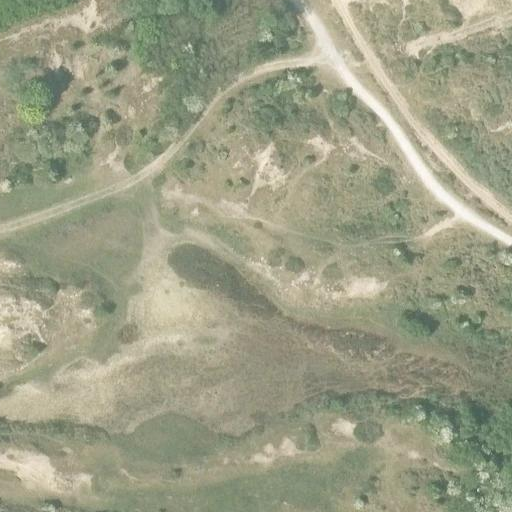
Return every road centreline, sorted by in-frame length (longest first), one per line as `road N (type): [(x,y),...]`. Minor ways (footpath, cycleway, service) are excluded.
road 1 (track): [(0,233),(137,176),(240,77),(334,60)]
road 2 (unknown): [(511,218),(465,181),(357,56),(332,0)]
road 3 (track): [(334,60),(481,30),(511,14)]
